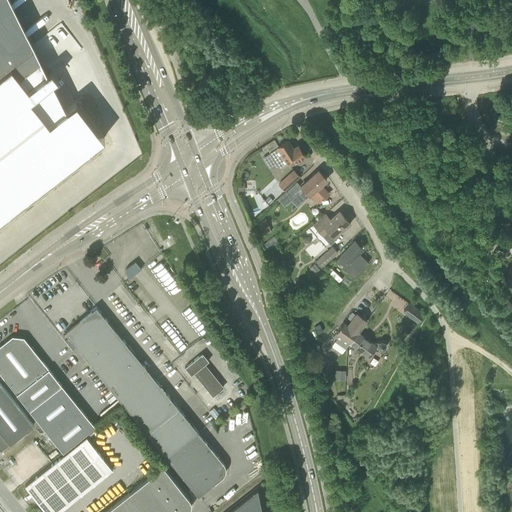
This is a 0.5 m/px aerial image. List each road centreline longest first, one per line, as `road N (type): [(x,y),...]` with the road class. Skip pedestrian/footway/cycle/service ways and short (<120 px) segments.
road 1 (unclassified): [(0,294),(183,169)]
road 2 (tertiary): [(284,108),(347,90),(470,77)]
road 3 (secondary): [(316,511),(264,332)]
road 4 (residential): [(388,262),(284,108)]
road 5 (secondary): [(264,332),(197,160)]
road 6 (secondary): [(183,169),(224,268),(264,332)]
road 7 (secondary): [(114,0),(183,169)]
road 8 (secondary): [(197,160),(130,0)]
road 9 (unclassified): [(481,269),(496,213),(482,143)]
